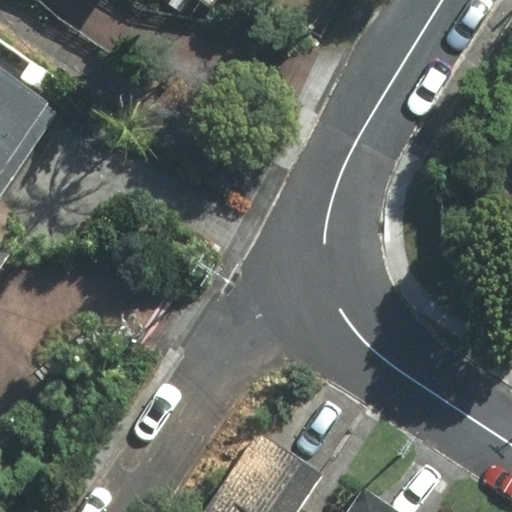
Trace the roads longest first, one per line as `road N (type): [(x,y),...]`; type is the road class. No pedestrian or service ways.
road 1 (residential): [(324,280),(259,320),(215,364),(117,511)]
road 2 (residential): [(441,0),(347,154),(325,220),(324,280)]
road 3 (residential): [(324,280),(373,355),(511,447)]
